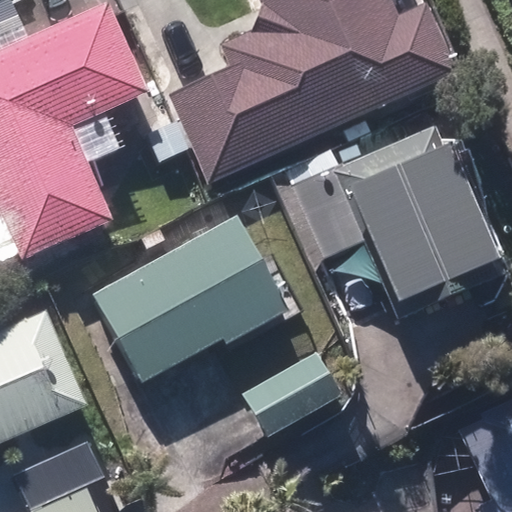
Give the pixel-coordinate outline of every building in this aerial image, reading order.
[(173,95),(213,182),(458,69),(427,2),(403,13),(396,0),(267,0),(277,20),(228,42),(238,64),(173,95)] [(116,4),(0,53),(0,190),(28,255),(118,216),(78,122),(153,90),(116,4)] [(433,129),(339,165),(392,305),(498,264),(495,256),(451,141),(440,146),(433,129)] [(101,297),(147,379),(290,298),(243,216),(101,297)] [(0,331),(0,441),(93,401),(53,308),(0,331)] [(250,391),(275,432),(346,392),(321,350),(250,391)] [(511,511),(511,401),(461,425),(495,498),(485,503),(489,511),(511,511)] [(19,473),(36,511),(119,511),(124,510),(92,440),(19,473)]
